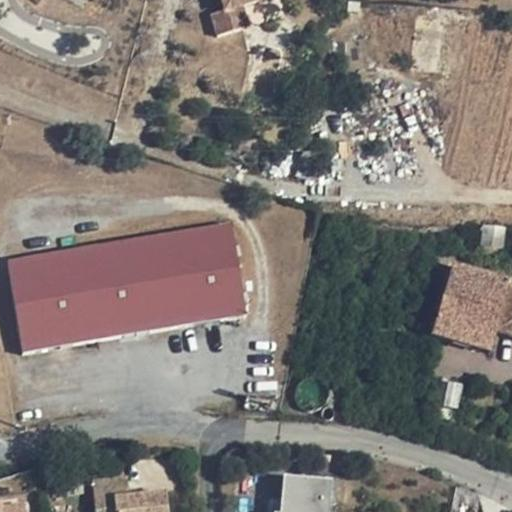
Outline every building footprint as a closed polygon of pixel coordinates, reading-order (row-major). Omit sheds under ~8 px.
[(218,0),(221,11),(209,14),(215,38),(238,32),(232,11),(239,9),(256,4),(254,0),(218,0)] [(245,30),(239,9),(232,11),(238,32),(245,30)] [(319,163),(301,160),(298,178),(316,181),(319,163)] [(231,226),(8,262),(23,354),(246,318),(231,226)] [(481,247),(500,250),(506,229),(484,226),(481,247)] [(490,354),(496,332),(511,336),(511,290),(508,289),(509,285),(450,268),(434,326),(451,331),(451,332),(469,338),(466,348),(490,354)] [(434,326),(431,337),(466,348),(469,338),(451,332),(451,331),(434,326)] [(322,511),(325,484),(283,480),(280,511),(322,511)] [(129,481),(94,484),(96,511),(169,511),(168,497),(131,500),(129,481)] [(328,511),(332,484),(325,484),(322,511),(328,511)] [(0,511),(24,511),(24,502),(0,504),(0,511)]
